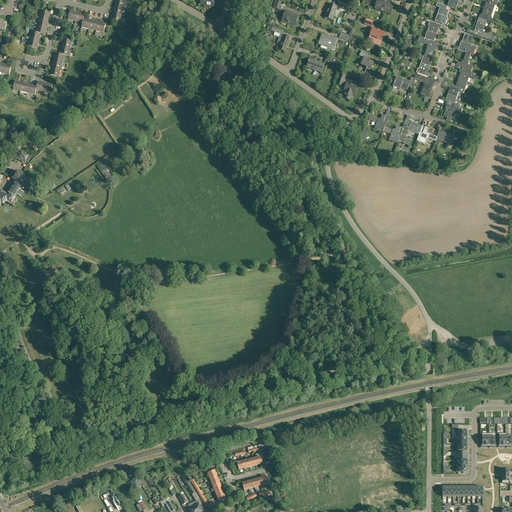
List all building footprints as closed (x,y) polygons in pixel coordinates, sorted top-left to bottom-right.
[(201,0),(200,4),(213,8),(215,1),(213,0),(201,0)] [(272,8),(279,10),(281,2),(275,0),(272,8)] [(338,0),(337,6),(343,8),(344,5),(345,6),(347,2),(345,2),(346,1),(341,0),(338,0)] [(378,0),(375,9),(390,14),(394,5),(379,0),(378,0)] [(449,0),(447,8),(455,10),(459,0),(449,0)] [(480,15),(479,19),(485,21),(490,23),(496,25),(497,22),(491,20),(492,19),(490,18),(495,6),(486,3),(482,16),(480,15)] [(324,18),(332,21),(337,7),(329,4),(324,18)] [(435,22),(445,25),(447,18),(449,11),(443,9),(444,6),(438,4),(437,7),(440,8),(435,22)] [(113,13),(122,15),(123,8),(115,5),(113,13)] [(41,10),(39,17),(48,19),(50,12),(41,10)] [(67,19),(74,21),(76,12),(70,10),(67,19)] [(282,22),(294,26),(298,16),(285,11),(282,22)] [(74,21),(82,22),(83,18),(84,14),(76,12),(74,21)] [(111,20),(120,22),(122,15),(113,13),(111,20)] [(39,17),(38,25),(46,27),(48,19),(39,17)] [(81,27),(88,29),(91,20),(83,18),(82,22),(82,23),(81,27)] [(364,25),(371,27),(373,21),(366,19),(364,25)] [(473,35),(491,42),(493,37),(483,33),(484,29),(482,29),(485,21),(479,19),(474,32),(474,31),(473,35)] [(88,29),(96,31),(98,22),(91,20),(88,29)] [(96,31),(103,33),(105,23),(98,22),(96,31)] [(429,27),(425,39),(434,42),(439,29),(440,29),(441,26),(429,22),(428,26),(429,27)] [(36,32),(40,33),(45,34),(46,27),(38,25),(36,32)] [(279,49),(285,52),(289,41),(290,37),(283,35),(284,31),(272,27),(271,31),(276,33),(280,35),(279,38),(277,44),(280,45),(279,49)] [(370,42),(378,45),(380,41),(381,41),(384,33),(370,27),(369,30),(372,31),(369,37),(372,38),(370,42)] [(29,39),(38,41),(40,33),(36,32),(31,31),(29,39)] [(339,38),(349,42),(351,37),(341,33),(339,38)] [(322,34),(318,44),(334,50),(337,40),(322,34)] [(466,54),(470,55),(473,56),(476,48),(470,46),(473,37),(465,34),(462,43),(465,44),(465,46),(460,45),(458,50),(466,53),(466,54)] [(425,39),(419,37),(417,42),(428,46),(424,57),(426,57),(433,60),(437,47),(439,44),(434,42),(425,39)] [(28,46),(36,48),(38,41),(29,39),(28,46)] [(61,46),(70,48),(71,41),(63,39),(61,46)] [(63,55),(68,56),(70,48),(61,46),(59,53),(59,54),(63,55)] [(62,62),(63,55),(59,54),(55,53),(53,60),(62,62)] [(455,68),(460,70),(470,73),(473,65),(467,63),(470,55),(466,54),(462,64),(457,63),(455,68)] [(428,74),(433,60),(426,57),(424,57),(423,56),(419,69),(418,68),(416,73),(428,77),(429,74),(428,74)] [(364,72),(369,74),(374,61),(363,57),(360,65),(366,68),(364,72)] [(307,68),(321,73),(324,64),(310,59),(307,68)] [(51,67),(60,69),(62,62),(53,60),(51,67)] [(1,73),(9,74),(11,65),(3,64),(1,73)] [(49,75),(58,77),(60,69),(51,67),(49,75)] [(460,74),(456,87),(461,89),(465,90),(469,78),(470,78),(472,74),(470,73),(460,70),(459,73),(460,74)] [(336,84),(342,87),(343,84),(345,76),(341,74),(340,73),(336,84)] [(426,97),(428,98),(433,84),(434,84),(435,81),(416,75),(414,79),(414,80),(424,83),(420,95),(426,97)] [(411,88),(414,80),(414,79),(411,78),(410,82),(396,77),(393,87),(400,89),(400,88),(407,90),(408,87),(411,88)] [(13,89),(20,91),(22,82),(15,80),(13,89)] [(37,85),(36,90),(43,92),(45,83),(38,81),(37,85)] [(20,91),(27,93),(30,84),(22,82),(20,91)] [(45,83),(43,92),(50,94),(52,85),(45,83)] [(343,98),(350,100),(353,94),(354,94),(357,87),(347,83),(344,91),(346,91),(343,98)] [(27,93),(34,95),(35,90),(36,90),(37,85),(30,84),(27,93)] [(447,102),(447,103),(454,105),(458,106),(460,102),(456,101),(459,93),(463,94),(465,90),(461,89),(456,87),(449,85),(448,88),(450,88),(445,102),(447,102)] [(459,116),(463,108),(458,106),(454,105),(447,103),(445,108),(447,109),(446,111),(445,111),(443,117),(447,118),(446,121),(450,122),(453,114),(459,116)] [(383,132),(384,127),(388,117),(382,115),(380,119),(370,115),(368,120),(377,123),(374,129),(383,132)] [(408,131),(419,135),(422,126),(409,122),(409,121),(405,120),(402,128),(399,140),(404,141),(408,131)] [(399,140),(402,128),(397,126),(395,131),(384,127),(383,132),(391,135),(389,141),(397,144),(399,140)] [(422,126),(419,135),(416,142),(425,145),(427,139),(435,142),(437,137),(426,133),(428,129),(422,126)] [(439,130),(437,137),(435,142),(439,143),(440,141),(452,146),(456,137),(442,132),(442,131),(439,130)] [(16,159),(25,164),(26,162),(27,163),(31,157),(29,156),(20,151),(19,150),(15,157),(17,158),(16,159)] [(104,176),(107,181),(112,178),(111,177),(106,170),(109,168),(105,163),(104,162),(103,160),(96,164),(104,177),(104,176)] [(16,181),(13,187),(23,194),(24,192),(20,190),(26,178),(24,177),(25,176),(17,172),(13,179),(16,181)] [(0,206),(2,204),(3,205),(5,202),(6,202),(7,202),(14,206),(17,200),(14,199),(17,194),(22,197),(23,194),(13,187),(8,196),(0,190),(0,206)] [(254,459),(256,466),(262,464),(261,457),(254,459)] [(208,474),(211,480),(217,477),(215,471),(208,474)] [(192,495),(196,493),(192,487),(186,476),(182,479),(188,489),(192,495)] [(211,480),(213,485),(219,483),(217,477),(211,480)] [(259,479),(261,486),(268,484),(266,477),(259,479)] [(141,486),(138,478),(130,482),(134,490),(141,486)] [(213,485),(215,491),(222,488),(219,483),(213,485)] [(215,491),(217,496),(224,494),(222,488),(215,491)] [(178,497),(183,505),(188,502),(183,494),(178,497)] [(192,503),(196,511),(202,511),(203,511),(200,505),(198,501),(192,504),(192,503)]
